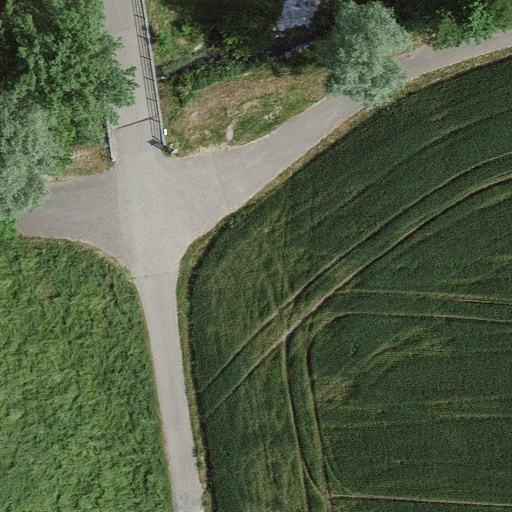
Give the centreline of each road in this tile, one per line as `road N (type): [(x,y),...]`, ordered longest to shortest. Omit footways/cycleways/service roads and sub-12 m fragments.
road 1 (unclassified): [(511,31),(387,75),(268,155),(146,201)]
road 2 (unclassified): [(146,201),(192,511)]
road 3 (track): [(119,6),(146,201)]
road 4 (unclassified): [(146,201),(0,211)]
